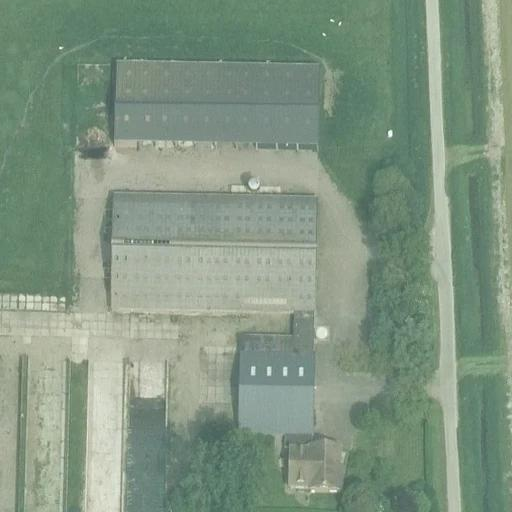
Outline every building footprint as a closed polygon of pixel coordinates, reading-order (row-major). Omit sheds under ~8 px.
[(320,70),(115,67),(114,147),(318,151),(319,101),(320,70)] [(111,312),(294,315),(293,340),(313,340),(314,316),(315,316),(317,203),(113,199),(111,312)] [(313,340),(293,340),(240,339),(239,437),(286,437),(312,438),(313,438),(314,355),(313,356),(313,340)] [(66,412),(82,412),(82,424),(115,425),(116,348),(67,347),(66,412)] [(310,490),(310,493),(341,493),(341,476),(339,476),(339,450),(311,450),(312,438),(286,437),(285,450),(290,451),(290,489),(310,490)]
